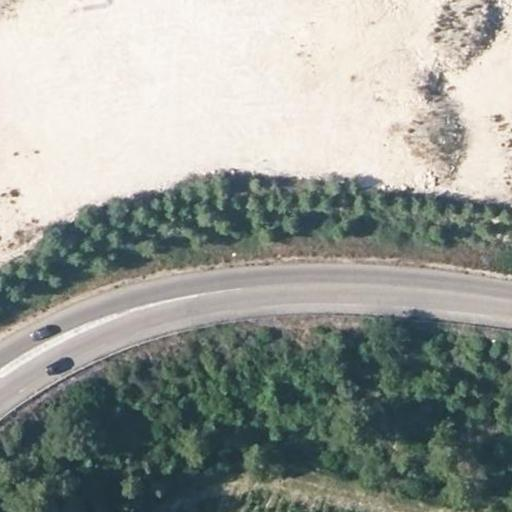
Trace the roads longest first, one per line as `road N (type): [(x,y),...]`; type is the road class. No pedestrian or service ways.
road 1 (secondary): [(0,392),(73,344),(273,284)]
road 2 (track): [(149,511),(194,485),(249,475),(426,511)]
road 3 (secondary): [(273,284),(194,283),(151,293),(73,320),(0,358)]
road 4 (secondary): [(273,284),(511,298)]
